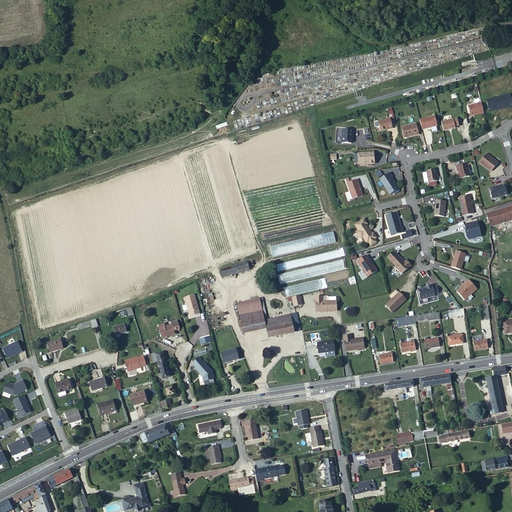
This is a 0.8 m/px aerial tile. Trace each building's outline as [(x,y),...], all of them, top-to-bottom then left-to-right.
[(489,109),(511,103),(509,92),(486,97),(489,109)] [(483,111),(481,101),(467,104),(469,115),(483,111)] [(420,116),(422,126),(438,123),(435,112),(420,116)] [(388,127),(392,126),(390,115),(377,117),(379,128),(388,126),(388,127)] [(457,116),(442,119),(444,129),(455,127),(454,125),(458,124),(457,116)] [(411,132),(418,131),(416,120),(401,123),(403,132),(411,131),(411,132)] [(342,138),(352,138),(352,126),(342,126),(342,138)] [(355,163),(372,163),(371,151),(355,152),(355,157),(355,163)] [(491,170),(497,161),(485,153),(479,162),(491,170)] [(470,175),(467,162),(456,165),(457,169),(458,169),(460,177),(470,175)] [(429,181),(437,179),(435,167),(426,169),(429,181)] [(388,195),(397,188),(389,177),(390,176),(387,172),(377,179),(388,195)] [(351,198),(360,195),(354,179),(345,183),(351,198)] [(491,197),(506,193),(503,183),(488,188),(491,197)] [(461,214),(471,211),(466,194),(456,197),(461,214)] [(434,215),(444,215),(444,201),(435,200),(434,215)] [(511,205),(511,206),(486,214),(490,226),(494,225),(511,219),(511,205)] [(390,234),(402,231),(401,226),(400,226),(396,212),(385,214),(390,234)] [(370,245),(375,241),(373,238),(375,237),(372,232),(371,232),(365,223),(366,222),(363,217),(353,222),(358,229),(356,231),(355,233),(358,236),(360,236),(362,236),(366,242),(367,241),(370,245)] [(481,236),(478,220),(465,223),(466,228),(465,228),(466,235),(469,239),(481,236)] [(401,233),(402,239),(412,236),(411,230),(401,233)] [(454,259),(451,267),(460,270),(466,254),(456,251),(455,257),(455,259),(454,259)] [(401,275),(410,268),(406,263),(404,265),(394,252),(388,257),(401,275)] [(366,278),(376,272),(366,256),(357,262),(366,278)] [(249,269),(247,262),(221,270),(223,277),(249,269)] [(466,284),(461,288),(456,292),(464,301),(476,289),(468,280),(465,283),(466,284)] [(285,288),(287,296),(307,291),(305,283),(285,288)] [(421,298),(436,295),(434,284),(427,286),(427,287),(419,288),(421,298)] [(390,312),(404,299),(397,292),(384,305),(390,312)] [(200,314),(194,295),(185,297),(190,316),(200,314)] [(293,306),(302,305),(300,296),(292,297),(293,306)] [(315,312),(336,311),(336,301),(322,301),(322,296),(315,296),(315,312)] [(237,303),(240,315),(263,311),(260,298),(237,303)] [(267,328),(265,320),(263,314),(263,311),(240,315),(244,333),(267,328)] [(440,321),(439,312),(416,315),(417,323),(430,321),(430,322),(440,321)] [(415,315),(401,318),(402,324),(416,322),(415,315)] [(95,318),(76,324),(77,328),(91,323),(92,325),(97,323),(95,318)] [(275,321),(274,318),(268,319),(265,320),(267,328),(269,338),(293,332),(292,326),(291,322),(290,318),(275,321)] [(505,334),(511,332),(511,320),(503,322),(505,334)] [(174,330),(172,325),(165,327),(164,324),(159,325),(162,336),(174,332),(174,330)] [(115,335),(126,331),(124,325),(113,328),(115,335)] [(199,338),(200,345),(211,342),(210,335),(199,338)] [(346,351),(364,349),(363,338),(351,340),(351,335),(344,336),(346,351)] [(450,345),(463,343),(462,335),(448,337),(450,345)] [(427,340),(425,340),(426,348),(439,346),(438,339),(427,340)] [(50,353),(63,349),(60,340),(47,344),(50,353)] [(475,350),(488,348),(487,340),(474,342),(475,350)] [(319,353),(335,351),(334,341),(318,343),(319,353)] [(402,352),(415,350),(414,342),(401,344),(402,352)] [(221,362),(238,358),(236,348),(218,352),(221,362)] [(159,363),(165,361),(162,352),(152,355),(154,362),(158,361),(159,363)] [(380,363),(393,362),(392,354),(379,355),(380,363)] [(140,366),(138,358),(138,357),(124,361),(127,371),(141,367),(140,366)] [(204,380),(214,378),(212,371),(203,360),(203,361),(200,357),(193,363),(196,367),(195,367),(203,376),(204,380)] [(170,376),(165,361),(159,363),(160,369),(163,378),(164,378),(170,376)] [(505,366),(494,368),(495,375),(506,373),(505,366)] [(163,378),(160,369),(157,370),(158,372),(155,373),(156,379),(159,380),(163,378)] [(450,375),(429,378),(430,386),(446,384),(447,390),(452,389),(450,375)] [(6,381),(3,389),(14,393),(26,387),(22,377),(13,382),(7,380),(6,381)] [(502,407),(496,377),(486,379),(493,409),(494,409),(502,407)] [(92,391),(107,386),(104,378),(90,382),(92,391)] [(429,378),(420,379),(422,388),(426,387),(428,387),(430,386),(429,378)] [(55,384),(58,393),(65,391),(65,392),(72,390),(68,380),(55,384)] [(401,382),(402,388),(413,387),(412,380),(401,382)] [(401,382),(384,385),(385,391),(402,388),(401,382)] [(168,396),(174,393),(172,387),(166,389),(168,396)] [(133,406),(147,401),(144,391),(130,395),(133,406)] [(25,396),(23,392),(13,397),(21,414),(30,409),(24,396),(25,396)] [(169,398),(162,400),(164,409),(172,407),(169,398)] [(115,410),(112,401),(97,405),(100,415),(106,414),(105,412),(115,410)] [(5,419),(9,417),(4,407),(0,409),(0,408),(0,419),(4,418),(5,419)] [(309,422),(306,409),(296,411),(298,424),(300,424),(301,428),(308,426),(307,422),(309,422)] [(69,424),(81,420),(78,410),(65,414),(69,424)] [(222,428),(221,420),(198,425),(200,433),(211,431),(211,434),(216,433),(216,429),(222,428)] [(246,426),(247,434),(248,440),(258,438),(255,420),(246,421),(247,426),(246,426)] [(505,433),(511,431),(511,422),(503,424),(505,433)] [(145,433),(148,441),(148,443),(169,434),(170,434),(166,425),(166,424),(145,433)] [(320,430),(319,426),(310,427),(314,447),(323,445),(321,430),(320,430)] [(411,433),(413,440),(423,439),(422,435),(421,431),(411,433)] [(441,443),(470,438),(468,432),(439,437),(441,443)] [(145,433),(139,435),(143,443),(148,441),(145,433)] [(411,441),(411,442),(414,441),(413,440),(411,433),(397,435),(399,443),(411,441)] [(210,450),(211,458),(212,464),(222,462),(219,445),(209,447),(210,450)] [(368,455),(370,464),(381,463),(387,462),(392,461),(391,451),(368,455)] [(503,461),(503,457),(493,458),(495,469),(508,467),(507,460),(503,461)] [(493,458),(486,460),(486,463),(485,463),(485,465),(486,470),(486,471),(495,469),(493,458)] [(328,486),(336,484),(332,459),(325,460),(326,468),(324,468),(328,486)] [(400,471),(398,460),(392,461),(387,462),(388,473),(400,471)] [(255,470),(258,482),(264,481),(263,479),(279,477),(277,466),(255,470)] [(53,477),(57,485),(72,477),(68,469),(53,477)] [(181,478),(180,472),(171,474),(174,490),(175,489),(177,496),(186,494),(184,484),(186,483),(185,478),(181,478)] [(47,480),(51,488),(57,485),(53,477),(47,480)] [(230,481),(231,488),(250,485),(250,484),(253,484),(253,477),(249,478),(249,477),(230,481)] [(375,479),(357,483),(358,487),(352,489),(354,495),(377,488),(375,479)] [(34,486),(39,497),(45,495),(45,494),(40,483),(34,486)] [(148,503),(144,486),(139,487),(139,483),(134,484),(137,497),(131,498),(131,496),(123,498),(124,500),(123,500),(125,510),(134,508),(138,511),(141,507),(144,506),(149,505),(148,503)] [(238,488),(239,496),(255,493),(254,484),(244,486),(244,487),(238,488)] [(34,486),(13,497),(16,503),(22,499),(24,503),(35,497),(35,499),(39,497),(34,486)] [(50,511),(45,495),(39,497),(42,504),(44,511),(50,511)] [(90,508),(85,495),(80,497),(84,510),(90,508)] [(8,499),(0,503),(0,511),(4,511),(12,508),(8,499)] [(335,511),(334,511),(332,511),(332,507),(331,507),(330,502),(326,502),(326,500),(322,500),(323,503),(320,504),(321,509),(320,509),(320,511),(335,511)]
